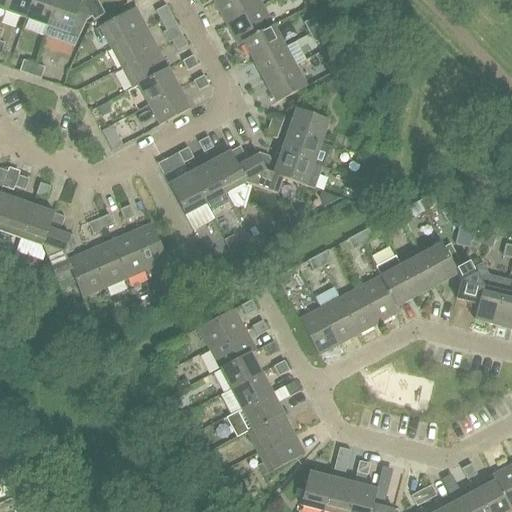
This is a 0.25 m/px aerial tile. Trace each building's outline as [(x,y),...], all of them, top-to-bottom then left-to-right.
[(8,0),(0,0),(0,10),(4,12),(8,0)] [(26,19),(32,0),(8,0),(4,12),(26,19)] [(47,27),(56,0),(32,0),(26,19),(47,27)] [(92,17),(77,12),(81,2),(74,0),(56,0),(47,27),(44,37),(75,47),(86,21),(92,17)] [(227,26),(263,7),(259,0),(227,0),(216,6),(227,26)] [(166,6),(155,12),(161,22),(171,16),(166,6)] [(243,43),(274,27),(263,7),(227,26),(238,47),(243,44),(243,43)] [(111,48),(147,29),(136,9),(100,28),(111,48)] [(171,16),(161,22),(166,32),(177,26),(171,16)] [(314,18),(304,24),(309,34),(320,28),(314,18)] [(254,63),(285,47),(274,27),(243,43),(243,44),(254,63)] [(320,28),(309,34),(315,44),(325,38),(320,28)] [(122,68),(157,49),(147,29),(111,48),(122,68)] [(182,36),(172,42),(177,52),(188,46),(182,36)] [(264,84),(295,67),(285,47),(254,63),(264,84)] [(316,56),(320,65),(335,57),(332,50),(330,48),(323,52),(316,56)] [(138,86),(168,69),(157,49),(122,68),(133,89),(138,86)] [(182,62),(188,72),(198,66),(193,56),(182,62)] [(326,65),(331,74),(342,69),(336,59),(326,65)] [(23,61),(19,72),(29,76),(33,64),(23,61)] [(33,64),(29,76),(41,80),(45,68),(33,64)] [(295,67),(264,84),(276,104),(306,88),(295,67)] [(148,106),(179,90),(168,69),(138,86),(148,106)] [(347,72),(337,77),(343,90),(354,84),(347,72)] [(193,82),(198,92),(209,86),(204,76),(193,82)] [(159,127),(190,110),(179,90),(148,106),(159,127)] [(111,112),(106,104),(98,108),(102,116),(111,112)] [(288,132),(321,144),(329,121),(296,110),(288,132)] [(273,115),(269,126),(281,129),(285,119),(273,115)] [(269,126),(266,136),(277,140),(281,129),(269,126)] [(314,165),(321,144),(288,132),(281,154),(314,165)] [(208,138),(198,143),(204,154),(214,148),(208,138)] [(188,148),(178,154),(183,164),(193,159),(188,148)] [(238,167),(235,163),(230,153),(209,164),(226,194),(245,184),(246,184),(237,167),(238,167)] [(266,172),(268,173),(272,162),(269,157),(259,153),(258,156),(266,172)] [(321,168),(314,165),(281,154),(273,175),(283,178),(282,179),(313,190),(321,168)] [(273,175),(268,173),(266,172),(258,156),(238,167),(237,167),(246,184),(245,184),(277,195),(282,179),(283,178),(273,175)] [(167,159),(157,165),(163,175),(173,170),(167,159)] [(230,203),(226,194),(209,164),(189,175),(205,205),(210,214),(230,203)] [(185,216),(205,205),(189,175),(168,186),(185,216)] [(29,180),(18,176),(14,187),(25,191),(29,180)] [(50,188),(40,184),(36,195),(46,199),(50,188)] [(319,200),(323,208),(339,199),(321,193),(319,200)] [(0,228),(10,199),(0,195),(0,228)] [(429,197),(419,202),(424,213),(434,208),(429,197)] [(0,231),(21,239),(32,206),(10,199),(0,228),(0,231)] [(49,229),(50,225),(54,214),(32,206),(21,239),(42,247),(48,229),(49,229)] [(130,206),(120,211),(124,222),(135,217),(130,206)] [(398,214),(404,224),(414,219),(408,208),(398,214)] [(54,214),(50,225),(61,228),(65,218),(54,214)] [(394,230),(404,224),(398,214),(388,219),(394,230)] [(98,220),(103,231),(114,226),(109,215),(98,220)] [(93,235),(103,231),(98,220),(88,224),(93,235)] [(130,234),(146,272),(167,262),(151,225),(130,234)] [(270,234),(266,226),(259,230),(264,238),(270,234)] [(70,237),(49,229),(48,229),(42,247),(55,277),(70,271),(71,270),(67,261),(68,261),(65,256),(64,253),(70,237)] [(358,235),(363,246),(373,240),(368,230),(358,235)] [(125,281),(146,272),(130,234),(109,243),(125,281)] [(240,247),(234,235),(224,239),(230,252),(240,247)] [(353,251),(363,246),(358,235),(348,240),(353,251)] [(64,253),(65,256),(74,252),(77,245),(73,236),(70,237),(64,253)] [(104,289),(125,281),(109,243),(88,252),(104,289)] [(453,267),(453,266),(441,244),(421,255),(437,286),(457,276),(457,275),(453,267)] [(511,245),(506,244),(503,256),(511,258),(511,245)] [(318,257),(323,267),(333,262),(328,251),(318,257)] [(82,299),(104,289),(88,252),(68,261),(67,261),(71,270),(70,271),(82,299)] [(417,297),(437,286),(421,255),(401,266),(417,297)] [(417,297),(401,266),(395,256),(375,266),(381,277),(397,308),(397,307),(417,297)] [(313,273),(323,267),(318,257),(307,262),(313,273)] [(484,288),(474,270),(468,258),(453,266),(453,267),(457,275),(457,276),(460,283),(456,300),(478,305),(479,306),(483,288),(484,288)] [(0,272),(8,275),(11,266),(0,261),(0,272)] [(497,327),(508,282),(488,277),(482,265),(474,270),(484,288),(483,288),(479,306),(478,305),(474,321),(497,327)] [(287,273),(277,278),(282,289),(292,284),(287,273)] [(400,313),(397,307),(397,308),(381,277),(360,288),(380,324),(400,313)] [(511,330),(511,282),(508,282),(497,327),(511,330)] [(360,334),(380,324),(360,288),(340,299),(360,334)] [(339,345),(360,334),(340,299),(320,309),(339,345)] [(246,316),(257,311),(252,301),(241,306),(246,316)] [(319,356),(339,345),(320,309),(299,320),(319,356)] [(209,350),(245,331),(234,310),(198,329),(209,350)] [(257,337),(268,331),(263,321),(252,327),(257,337)] [(251,354),(256,351),(245,331),(209,350),(220,370),(251,354)] [(268,358),(279,352),(274,342),(263,348),(268,358)] [(261,374),(251,354),(220,370),(231,390),(261,374)] [(279,377),(289,372),(284,362),(274,367),(279,377)] [(241,410),(272,394),(261,374),(231,390),(241,410)] [(185,379),(179,383),(183,390),(189,386),(185,379)] [(290,397),(300,392),(295,382),(284,388),(290,397)] [(283,414),(272,394),(241,410),(227,418),(238,437),(247,433),(252,430),(283,414)] [(189,436),(198,431),(188,411),(179,416),(189,436)] [(258,453),(294,434),(283,414),(252,430),(247,433),(258,453)] [(294,434),(258,453),(269,474),(305,455),(294,434)] [(339,448),(337,459),(348,463),(351,451),(339,448)] [(220,460),(214,450),(204,455),(204,456),(209,465),(220,460)] [(337,459),(334,471),(345,474),(348,463),(337,459)] [(370,465),(359,462),(356,474),(367,476),(370,465)] [(477,475),(471,465),(461,470),(467,480),(477,475)] [(509,511),(510,511),(511,511),(511,468),(511,466),(490,477),(494,482),(509,511)] [(321,511),(323,511),(332,479),(309,473),(300,506),(321,511)] [(457,486),(451,475),(441,481),(447,491),(457,486)] [(483,511),(509,511),(494,482),(490,477),(493,483),(474,493),(483,511)] [(346,511),(354,484),(332,479),(323,511),(346,511)] [(231,481),(221,487),(226,497),(237,491),(231,481)] [(370,511),(372,506),(374,500),(377,490),(354,484),(346,511),(370,511)] [(428,488),(421,491),(427,502),(433,498),(428,488)] [(377,490),(374,500),(385,502),(387,492),(377,490)] [(421,491),(411,497),(417,507),(427,502),(421,491)] [(457,511),(483,511),(474,493),(453,504),(457,511)] [(23,511),(32,511),(36,510),(30,500),(20,506),(23,511)]
